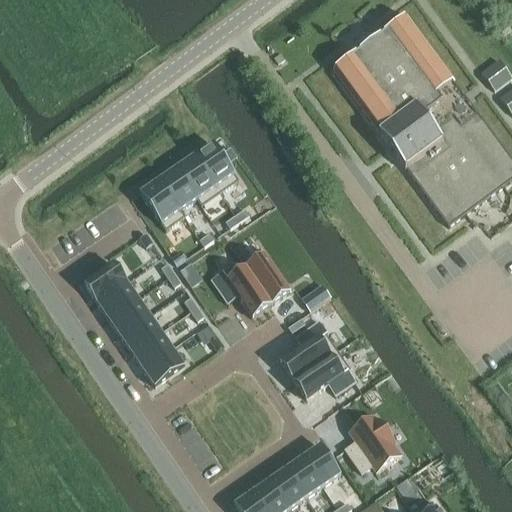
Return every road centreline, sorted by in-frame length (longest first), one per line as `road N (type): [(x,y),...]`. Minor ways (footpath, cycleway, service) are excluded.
road 1 (tertiary): [(0,197),(266,0)]
road 2 (residential): [(0,221),(140,424)]
road 3 (residential): [(243,354),(301,438),(199,509)]
road 4 (residential): [(140,424),(243,354)]
